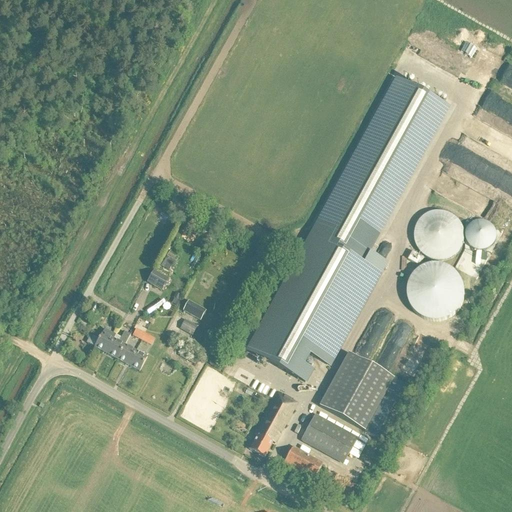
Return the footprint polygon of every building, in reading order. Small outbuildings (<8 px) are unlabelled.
[(370,255),(451,108),(395,77),(309,237),(310,238),(380,275),(387,264),(370,255)] [(511,99),(511,85),(497,77),(491,89),(511,99)] [(488,121),(494,112),(481,105),(476,114),(488,121)] [(488,124),(479,137),(488,142),(496,129),(488,124)] [(415,235),(414,238),(415,240),(415,243),(416,246),(417,248),(418,251),(420,253),(422,255),(424,257),(426,259),(429,260),(431,261),(434,262),(437,262),(439,263),(442,262),(445,262),(448,261),(450,260),(453,259),(455,257),(457,255),(459,253),(460,251),(462,248),(463,246),(464,243),(464,240),(464,238),(464,235),(464,232),(463,229),(462,227),(460,224),(459,222),(457,220),(455,218),(453,217),(450,215),(448,214),(445,213),(442,213),(439,213),(437,213),(434,213),(431,214),(429,215),(426,217),(424,218),(422,220),(420,222),(418,224),(417,227),(416,229),(415,232),(415,235)] [(496,239),(496,237),(496,236),(496,235),(496,233),(495,232),(495,231),(494,230),(493,228),(493,227),(492,226),(491,225),(489,225),(488,224),(487,223),(486,223),(485,222),(483,222),(482,222),(481,222),(479,222),(478,222),(477,222),(475,223),(474,223),(473,224),(472,225),(471,225),(470,226),(469,227),(468,228),(467,230),(466,231),(466,232),(465,233),(465,235),(465,236),(465,237),(465,239),(465,240),(465,241),(466,243),(466,244),(467,245),(468,246),(469,247),(470,248),(471,249),(472,250),(473,251),(474,251),(475,252),(477,252),(478,253),(479,253),(481,253),(482,253),(483,253),(485,252),(486,252),(487,251),(488,251),(489,250),(491,249),(492,248),(493,247),(493,246),(494,245),(495,244),(495,243),(496,241),(496,240),(496,239)] [(307,384),(314,372),(305,367),(310,358),(330,369),(380,275),(310,238),(249,353),(307,384)] [(174,262),(169,259),(168,261),(163,269),(169,272),(173,265),(173,264),(174,262)] [(432,323),(434,323),(436,324),(438,323),(440,323),(443,322),(445,322),(448,321),(451,319),(453,318),(455,316),(457,314),(458,312),(459,311),(461,308),(462,306),(463,303),(464,301),(464,298),(464,295),(464,293),(464,290),(464,288),(463,286),(462,284),(462,283),(460,280),(460,279),(458,277),(457,276),(454,273),(453,272),(451,271),(448,269),(447,269),(445,268),(443,267),(441,267),(438,266),(434,266),(431,267),(428,267),(425,268),(423,269),(421,271),(419,271),(418,272),(416,274),(415,275),(413,277),(411,280),(410,282),(409,284),(409,286),(408,288),(407,291),(407,292),(407,294),(407,296),(407,298),(408,300),(408,303),(409,305),(410,306),(411,309),(413,312),(414,314),(415,315),(417,316),(418,318),(420,319),(422,320),(423,321),(425,322),(428,322),(430,323),(432,323)] [(147,284),(161,292),(167,280),(153,272),(147,284)] [(202,321),(207,311),(190,302),(185,312),(202,321)] [(183,329),(195,336),(201,326),(188,319),(183,329)] [(105,355),(113,341),(115,337),(104,331),(98,341),(91,337),(87,345),(94,348),(94,349),(105,355)] [(141,342),(144,336),(135,331),(132,337),(141,342)] [(116,361),(124,347),(129,336),(124,333),(118,344),(113,341),(105,355),(116,361)] [(144,336),(141,342),(150,347),(154,341),(144,336)] [(127,367),(135,353),(124,347),(116,361),(127,367)] [(179,358),(190,363),(194,365),(198,359),(182,351),(179,358)] [(135,353),(127,367),(139,373),(147,359),(146,359),(147,357),(143,354),(142,357),(135,353)] [(319,408),(365,433),(394,380),(348,355),(319,408)] [(275,445),(296,406),(277,395),(254,436),(256,438),(249,451),(263,459),(271,443),(275,445)] [(342,465),(356,440),(315,417),(301,442),(342,465)] [(313,482),(322,465),(292,448),(283,466),(313,482)]
